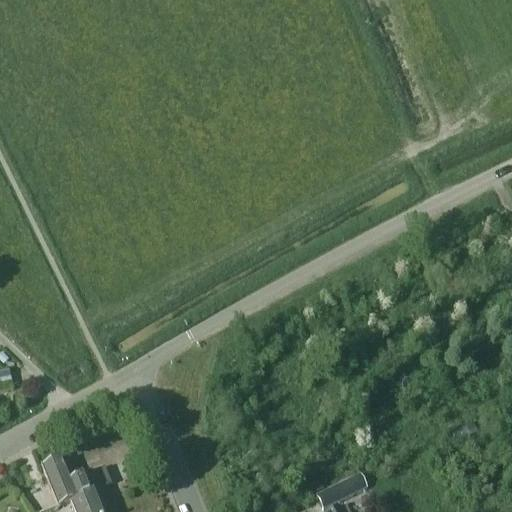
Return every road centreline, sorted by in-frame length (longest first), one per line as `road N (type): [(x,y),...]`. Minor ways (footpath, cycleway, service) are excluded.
road 1 (unclassified): [(134,371),(511,167)]
road 2 (unclassified): [(0,446),(134,371)]
road 3 (residential): [(192,511),(134,371)]
